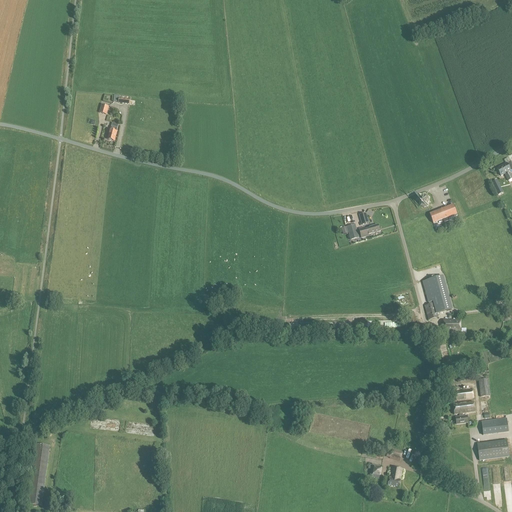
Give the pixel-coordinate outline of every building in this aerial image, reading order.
[(131,100),(120,99),(119,99),(120,96),(114,96),(113,103),(119,103),(119,104),(131,105),(131,100)] [(100,114),(107,116),(110,108),(102,106),(100,114)] [(117,133),(117,131),(118,129),(112,127),(111,131),(110,131),(107,140),(109,140),(109,141),(110,141),(111,141),(114,141),(117,133)] [(501,176),(511,170),(511,164),(511,162),(507,164),(497,169),(501,176)] [(425,197),(421,199),(419,202),(421,206),(424,208),(428,206),(430,203),(428,199),(425,197)] [(453,205),(429,214),(433,224),(457,215),(453,205)] [(366,214),(359,216),(362,225),(368,224),(366,214)] [(343,235),(348,234),(350,241),(359,238),(355,225),(342,229),(343,235)] [(364,228),(359,230),(361,239),(372,235),(372,234),(380,232),(378,226),(370,228),(370,230),(365,232),(364,228)] [(424,306),(428,321),(439,318),(435,303),(424,306)] [(460,320),(443,321),(444,333),(460,332),(460,320)] [(478,381),(481,398),(490,397),(488,379),(478,381)] [(474,399),(473,390),(455,393),(456,401),(474,399)] [(454,415),(459,414),(463,414),(475,412),(474,403),(453,405),(454,415)] [(459,414),(460,418),(456,418),(456,425),(468,423),(467,417),(463,417),(463,414),(459,414)] [(507,419),(497,421),(498,434),(508,433),(507,419)] [(477,444),(479,461),(509,457),(507,441),(477,444)] [(42,506),(51,446),(36,444),(28,504),(42,506)] [(400,462),(403,452),(393,449),(390,459),(400,462)] [(382,466),(372,464),(369,478),(379,480),(380,477),(381,477),(382,469),(382,466)] [(392,468),(391,473),(390,479),(389,479),(388,486),(399,488),(400,481),(402,470),(392,468)]
